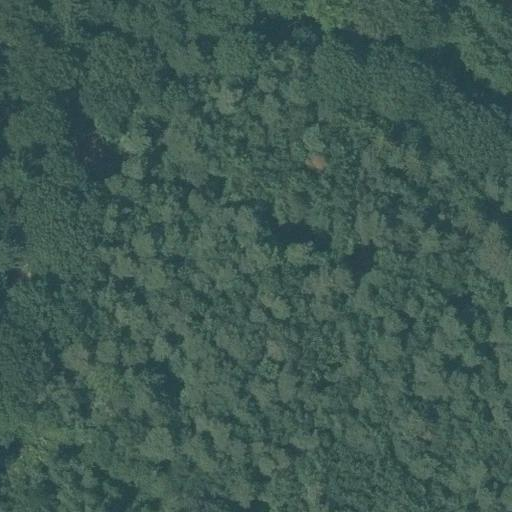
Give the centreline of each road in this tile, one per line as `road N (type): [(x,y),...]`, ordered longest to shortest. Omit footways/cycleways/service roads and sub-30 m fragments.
road 1 (unknown): [(511,186),(403,140),(192,0)]
road 2 (track): [(0,320),(126,0)]
road 3 (track): [(262,0),(511,99)]
